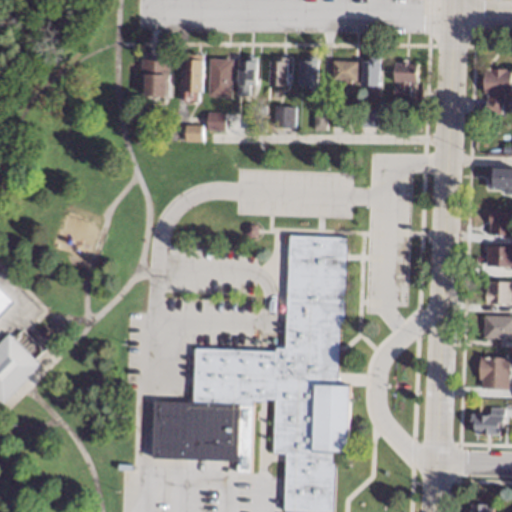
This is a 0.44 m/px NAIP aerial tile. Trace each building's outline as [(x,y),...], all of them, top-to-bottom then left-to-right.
[(206,90),(202,90),(202,100),(198,100),(198,101),(190,101),(191,53),(206,54),(206,90)] [(321,56),(319,84),(303,84),(304,60),(312,60),(312,55),(321,56)] [(261,56),(259,84),(253,84),(252,94),(242,93),(243,59),(252,60),(252,56),(261,56)] [(290,56),(289,83),(273,82),(274,59),(283,60),(283,56),(290,56)] [(383,56),(381,84),(364,83),(365,60),(373,60),(373,56),(383,56)] [(172,59),(171,94),(150,93),(150,82),(145,82),(146,58),(172,59)] [(237,59),(235,95),(213,94),(214,58),(237,59)] [(360,79),(353,79),(353,82),(349,82),(349,78),(336,78),(336,60),(356,60),(356,58),(360,58),(360,79)] [(410,58),(410,62),(420,62),(419,80),(412,80),(411,86),(413,86),(412,95),(397,93),(398,85),(403,85),(403,80),(398,79),(399,61),(406,62),(406,58),(410,58)] [(509,67),(509,69),(511,69),(511,92),(507,92),(506,103),(504,103),(504,112),(488,112),(489,98),(490,98),(490,92),(486,92),(488,67),(509,67)] [(270,104),(269,130),(251,130),(251,103),(270,104)] [(298,106),(297,126),(277,125),(279,105),(298,106)] [(352,108),(352,126),(334,125),(335,107),(352,108)] [(380,109),(379,125),(363,125),(364,108),(380,109)] [(229,112),(228,129),(211,128),(212,111),(229,112)] [(330,113),(328,129),(317,128),(318,112),(330,113)] [(206,140),(189,140),(189,124),(206,124),(206,140)] [(511,167),(511,185),(497,185),(497,167),(511,167)] [(511,210),(511,233),(492,233),(493,210),(511,210)] [(348,236),(345,323),(340,322),(337,384),(350,385),(347,452),(331,451),(331,463),(334,463),(332,511),(285,509),(287,452),(274,452),(276,398),(267,398),(266,400),(253,400),(250,471),(238,471),(238,460),(153,456),(156,400),(195,402),(197,347),(277,350),(277,347),(286,347),(291,234),(348,236)] [(511,244),(511,265),(489,265),(490,244),(511,244)] [(511,280),(511,301),(492,301),(492,302),(489,302),(489,287),(491,287),(491,280),(511,280)] [(511,314),(511,337),(486,337),(487,314),(511,314)] [(53,329),(46,336),(42,331),(48,325),(53,329)] [(44,364),(7,402),(0,395),(0,344),(12,332),(44,364)] [(511,357),(511,388),(483,387),(484,378),(482,378),(483,355),(511,357)] [(507,407),(506,426),(502,426),(502,434),(477,433),(477,425),(474,425),(474,413),(492,413),(493,407),(507,407)] [(489,503),(489,506),(496,507),(495,511),(466,511),(467,509),(473,509),(474,502),(489,503)]
